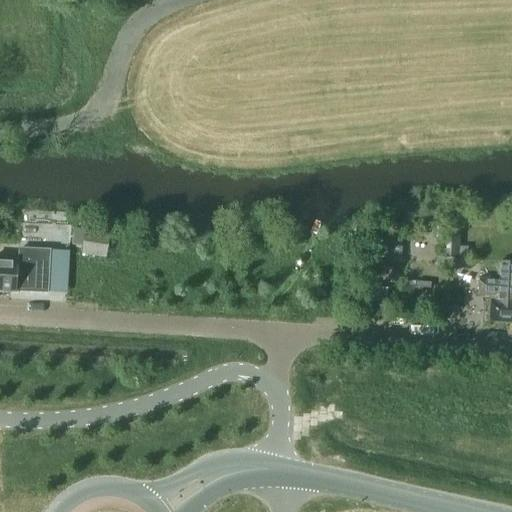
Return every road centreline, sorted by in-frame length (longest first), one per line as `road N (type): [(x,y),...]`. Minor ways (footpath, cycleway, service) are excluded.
road 1 (unclassified): [(271,384),(234,370),(141,407),(0,419)]
road 2 (unclassified): [(0,316),(280,331)]
road 3 (track): [(0,132),(86,116),(124,34),(173,0)]
road 4 (unclassified): [(280,331),(511,344)]
road 5 (secondary): [(466,511),(278,466)]
road 6 (secondary): [(278,466),(225,458),(136,494)]
